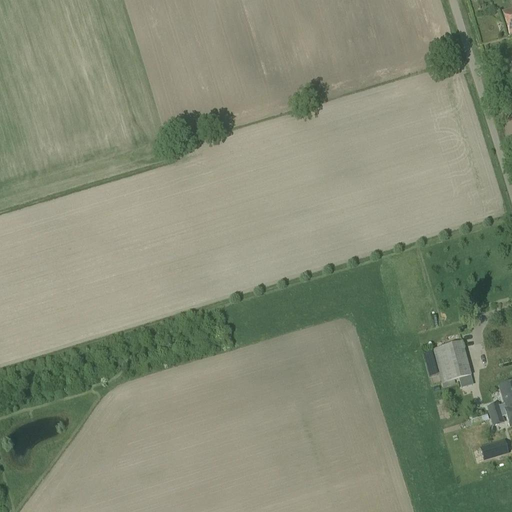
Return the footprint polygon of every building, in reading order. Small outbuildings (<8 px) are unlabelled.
[(509,36),(511,34),(511,9),(502,13),(509,36)] [(462,343),(432,351),(441,386),(441,385),(454,382),(471,378),(462,343)] [(497,406),(488,409),(494,430),(503,427),(501,419),(506,417),(509,429),(511,428),(511,384),(499,388),(504,406),(498,408),(497,406)] [(488,415),(471,420),(473,425),(489,420),(488,415)] [(481,456),(498,450),(494,439),(477,444),(481,456)]
